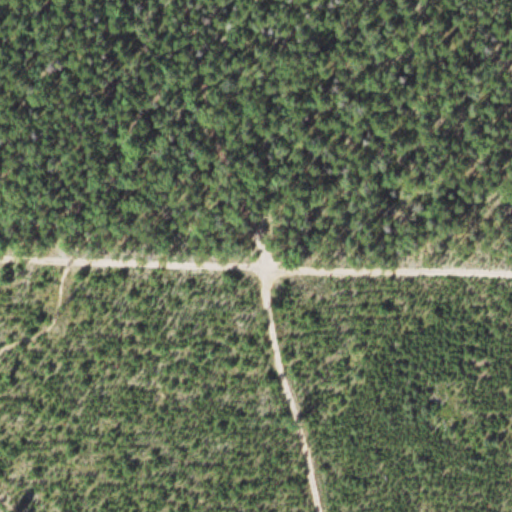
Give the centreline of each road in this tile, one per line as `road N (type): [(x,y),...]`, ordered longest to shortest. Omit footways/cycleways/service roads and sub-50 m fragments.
road 1 (track): [(109,0),(121,106),(87,167),(57,250),(53,306),(37,334),(0,348)]
road 2 (track): [(255,257),(205,84),(192,65),(183,0)]
road 3 (track): [(313,511),(255,257)]
road 4 (track): [(511,267),(255,257)]
road 5 (track): [(255,257),(0,247)]
